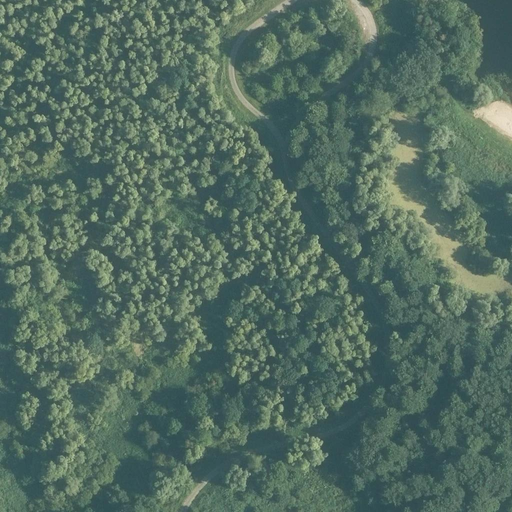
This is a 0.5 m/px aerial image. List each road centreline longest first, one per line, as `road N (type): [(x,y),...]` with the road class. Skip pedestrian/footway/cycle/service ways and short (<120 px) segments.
road 1 (unclassified): [(185,511),(208,480),(239,457),(344,430),(385,390),(391,329),(358,268),(289,179),(283,143)]
road 2 (unclassified): [(283,143),(296,113),(363,64),(364,15),(344,0)]
